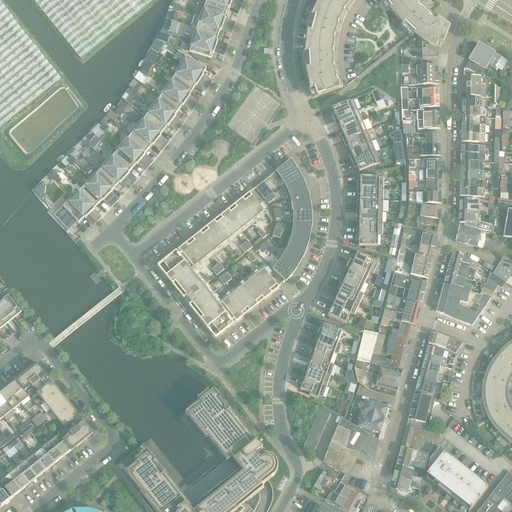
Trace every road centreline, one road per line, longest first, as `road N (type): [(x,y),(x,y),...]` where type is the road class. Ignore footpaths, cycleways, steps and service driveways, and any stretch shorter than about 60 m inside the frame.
road 1 (residential): [(471,0),(447,81),(445,237),(377,495)]
road 2 (residential): [(0,365),(35,337),(118,440),(30,511)]
road 3 (residential): [(261,0),(214,108),(110,231)]
road 4 (residential): [(132,256),(218,363),(286,309),(300,307)]
road 5 (residential): [(132,256),(306,118)]
road 6 (residential): [(300,307),(278,401),(298,473),(280,511)]
road 7 (residential): [(306,118),(328,158),(337,214),(328,259),(300,307)]
road 8 (residential): [(293,0),(286,51),(306,118)]
